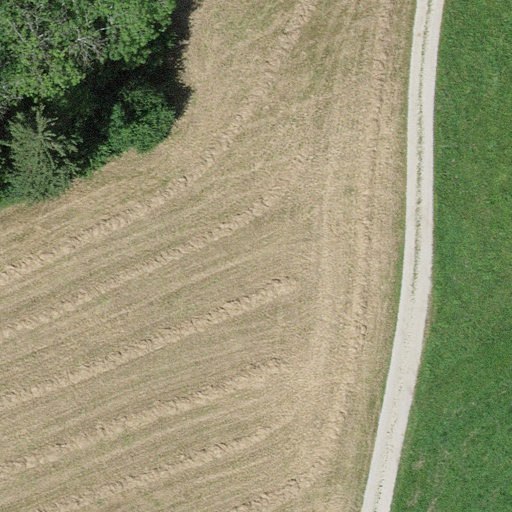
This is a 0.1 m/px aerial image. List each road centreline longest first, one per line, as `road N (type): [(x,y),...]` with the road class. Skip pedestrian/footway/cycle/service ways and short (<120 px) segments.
road 1 (track): [(380,511),(419,284),(425,41),(434,0)]
road 2 (track): [(113,0),(0,42)]
